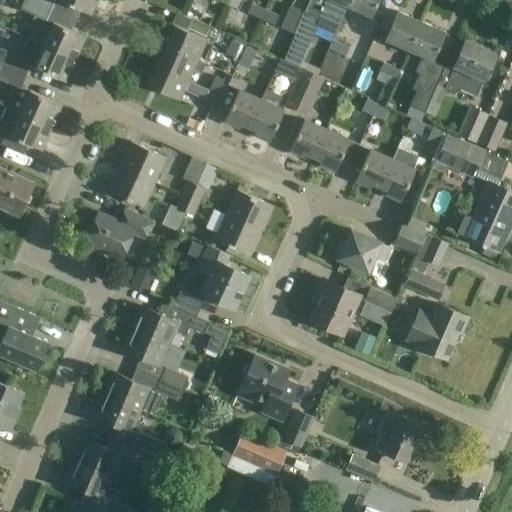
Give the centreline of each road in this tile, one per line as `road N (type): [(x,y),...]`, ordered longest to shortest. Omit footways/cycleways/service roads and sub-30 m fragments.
road 1 (residential): [(502,427),(265,318),(303,221),(290,187),(113,113),(104,93)]
road 2 (residential): [(6,511),(94,307),(87,281),(48,264),(39,229),(104,93)]
